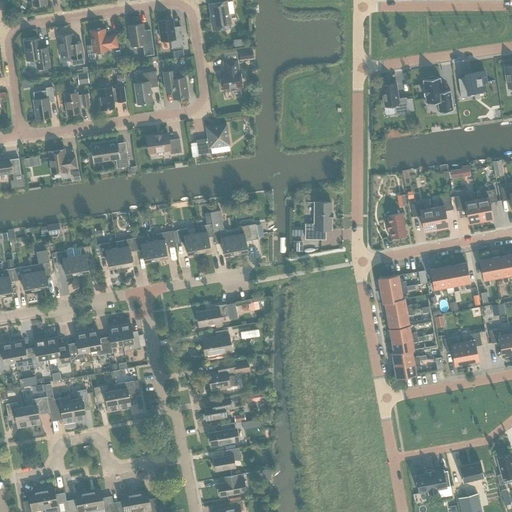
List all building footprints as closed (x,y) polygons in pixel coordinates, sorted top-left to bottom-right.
[(230,24),(231,22),(231,18),(229,17),(226,1),(209,4),(213,30),(230,27),(230,24)] [(161,41),(171,40),(172,49),(183,47),(180,26),(173,27),(172,19),(158,21),(161,41)] [(131,46),(143,44),(144,56),(154,54),(150,29),(144,30),(143,24),(128,26),(131,46)] [(93,44),(86,45),(89,62),(96,61),(94,51),(107,49),(107,48),(118,47),(116,35),(106,36),(105,29),(90,31),(93,44)] [(70,54),(72,65),(85,64),(82,50),(75,51),(72,34),(58,36),(61,56),(70,54)] [(36,69),(49,67),(47,51),(40,52),(38,39),(24,41),(27,60),(35,59),(36,69)] [(239,60),(253,58),(252,49),(238,51),(239,60)] [(225,74),(220,75),(222,89),(242,86),(240,72),(239,72),(237,60),(223,62),(225,74)] [(165,86),(171,85),(173,99),(188,97),(185,77),(176,79),(175,70),(163,72),(165,86)] [(144,82),(134,83),(137,103),(134,104),(137,104),(152,102),(150,87),(158,86),(156,71),(143,73),(144,82)] [(464,78),(457,79),(460,98),(467,97),(467,93),(484,91),(483,83),(494,81),(485,82),(483,71),(470,73),(470,75),(464,76),(464,78)] [(87,73),(77,75),(79,85),(89,83),(87,73)] [(427,77),(428,79),(422,80),(422,81),(423,80),(424,87),(422,87),(424,97),(425,96),(426,103),(426,104),(437,102),(439,112),(438,112),(439,113),(453,110),(452,110),(450,91),(442,92),(440,78),(440,77),(435,78),(435,76),(427,77)] [(396,84),(381,86),(384,107),(394,105),(396,115),(408,113),(408,112),(414,112),(412,98),(406,99),(406,97),(398,99),(396,84)] [(54,102),(52,87),(45,88),(47,98),(34,99),(34,100),(37,119),(51,117),(50,117),(48,103),(54,102)] [(114,101),(117,101),(117,102),(126,101),(124,87),(112,88),(111,87),(98,89),(101,110),(114,108),(114,101)] [(82,95),(78,95),(77,92),(64,94),(67,115),(80,113),(79,106),(83,105),(83,106),(90,105),(88,93),(82,94),(82,95)] [(208,139),(196,140),(198,154),(207,153),(207,152),(211,151),(211,147),(221,146),(221,147),(230,145),(229,136),(228,136),(226,125),(207,128),(208,139)] [(161,135),(155,136),(147,137),(149,153),(170,150),(170,154),(182,152),(180,138),(169,140),(168,134),(161,135)] [(117,168),(129,166),(127,152),(119,153),(117,141),(91,145),(93,163),(116,159),(117,168)] [(66,169),(77,168),(75,156),(65,157),(64,149),(49,152),(53,174),(67,171),(66,169)] [(0,174),(12,173),(13,176),(21,175),(19,158),(9,160),(9,158),(2,159),(2,158),(1,159),(0,157),(0,174)] [(408,169),(402,171),(404,184),(411,183),(408,169)] [(451,178),(463,176),(461,169),(450,171),(451,178)] [(77,171),(69,172),(71,179),(78,178),(77,171)] [(14,180),(10,181),(11,189),(23,187),(22,179),(14,180)] [(510,199),(511,208),(511,187),(511,186),(500,188),(502,200),(510,199)] [(485,220),(492,219),(489,203),(497,201),(495,189),(484,191),(483,198),(477,199),(481,221),(485,220)] [(466,207),(469,223),(476,222),(481,221),(477,199),(470,201),(467,194),(455,196),(458,209),(466,207)] [(450,197),(439,199),(438,206),(432,208),(436,230),(441,229),(441,228),(448,227),(445,211),(452,210),(450,197)] [(331,202),(315,202),(315,224),(306,224),(305,239),(321,239),(321,230),(331,230),(331,219),(332,219),(332,213),(331,213),(331,202)] [(421,215),(424,231),(431,230),(431,231),(436,230),(432,208),(425,209),(422,202),(411,205),(413,217),(421,215)] [(223,229),(220,211),(210,213),(210,216),(212,224),(214,237),(216,245),(222,243),(224,256),(235,254),(231,235),(230,231),(227,231),(223,229)] [(402,213),(387,216),(389,223),(387,224),(388,231),(390,230),(391,238),(406,235),(402,213)] [(48,225),(49,235),(60,233),(58,224),(48,225)] [(211,250),(208,238),(214,237),(212,224),(201,226),(202,232),(195,234),(198,252),(211,250)] [(247,252),(245,239),(251,238),(251,241),(258,239),(256,225),(237,228),(238,234),(231,235),(235,254),(247,252)] [(177,230),(179,243),(185,242),(187,254),(198,252),(195,234),(189,235),(188,229),(177,230)] [(165,245),(175,243),(173,231),(158,234),(159,240),(151,242),(155,260),(167,258),(165,245)] [(155,260),(151,242),(146,243),(145,236),(133,239),(135,251),(142,250),(144,262),(155,260)] [(135,251),(133,239),(123,240),(124,247),(116,248),(120,267),(132,264),(130,252),(135,251)] [(293,252),(302,252),(302,241),(301,241),(296,241),(293,241),(293,252)] [(98,245),(101,257),(107,256),(109,269),(120,267),(116,248),(111,249),(110,243),(98,245)] [(90,272),(87,259),(94,258),(91,246),(81,248),(80,247),(73,249),(73,248),(72,248),(77,275),(90,272)] [(58,265),(64,264),(66,277),(77,275),(72,248),(68,249),(67,251),(56,253),(58,265)] [(32,271),(35,290),(48,288),(46,276),(51,275),(47,250),(41,251),(42,257),(37,258),(39,270),(32,271)] [(503,283),(509,282),(507,275),(504,256),(492,258),(496,277),(502,276),(503,283)] [(480,260),(485,286),(490,285),(489,279),(496,277),(492,258),(480,260)] [(466,289),(471,289),(466,263),(454,265),(458,284),(464,283),(466,289)] [(459,291),(458,284),(454,265),(442,267),(446,287),(453,285),(454,292),(459,291)] [(23,280),(25,292),(35,290),(32,271),(26,273),(25,267),(13,269),(16,281),(23,280)] [(430,269),(435,295),(440,294),(439,288),(446,287),(442,267),(430,269)] [(16,281),(13,269),(3,270),(4,276),(0,277),(0,296),(0,297),(12,295),(10,282),(16,281)] [(424,270),(418,272),(420,284),(426,282),(424,270)] [(399,283),(398,275),(379,279),(381,291),(406,286),(406,282),(399,283)] [(407,291),(406,286),(381,291),(383,302),(385,302),(402,299),(401,292),(407,291)] [(404,299),(402,299),(385,302),(387,314),(413,309),(412,304),(405,305),(404,299)] [(451,311),(458,310),(456,301),(449,302),(451,311)] [(258,302),(248,304),(250,311),(259,309),(258,302)] [(503,303),(497,304),(499,315),(505,313),(503,303)] [(215,306),(216,309),(197,313),(200,326),(215,323),(221,322),(220,317),(229,316),(227,304),(215,306)] [(389,326),(409,322),(407,315),(414,313),(413,309),(387,314),(389,326)] [(131,349),(140,347),(145,346),(143,334),(138,335),(138,334),(133,335),(131,324),(120,326),(123,344),(130,343),(131,349)] [(417,332),(411,333),(409,325),(390,329),(392,341),(418,336),(417,332)] [(106,340),(108,353),(117,351),(116,346),(123,344),(120,326),(108,328),(111,339),(106,340)] [(215,332),(216,337),(202,339),(205,357),(224,353),(222,339),(229,338),(228,329),(215,332)] [(504,335),(500,329),(489,331),(491,343),(499,342),(502,357),(511,355),(511,344),(510,334),(504,335)] [(87,332),(91,350),(98,349),(99,355),(108,353),(106,340),(101,341),(98,330),(87,332)] [(78,346),(72,347),(68,348),(67,344),(70,360),(84,357),(83,351),(91,350),(87,332),(76,334),(78,346)] [(481,345),(479,332),(470,334),(469,341),(463,343),(467,364),(478,362),(476,346),(481,345)] [(411,349),(413,349),(412,342),(419,341),(418,336),(392,341),(394,352),(411,349)] [(68,366),(67,361),(70,360),(67,344),(58,346),(56,337),(45,339),(49,358),(56,357),(58,368),(68,366)] [(453,337),(444,339),(446,351),(452,350),(455,366),(467,364),(463,343),(456,344),(453,337)] [(33,364),(34,367),(43,365),(42,359),(49,358),(45,339),(34,341),(36,353),(31,354),(33,364)] [(31,354),(31,351),(26,352),(23,340),(12,342),(16,361),(17,367),(23,366),(33,364),(31,354)] [(16,361),(12,342),(1,344),(3,356),(0,356),(0,369),(1,373),(9,371),(8,363),(16,361)] [(439,348),(431,350),(433,358),(441,357),(439,348)] [(394,364),(420,360),(419,355),(413,356),(411,349),(394,352),(392,353),(394,364)] [(443,369),(441,357),(435,358),(437,370),(443,369)] [(234,360),(216,363),(218,372),(208,374),(210,384),(211,390),(230,387),(230,386),(235,386),(236,384),(235,377),(233,376),(228,377),(227,373),(235,371),(235,374),(249,371),(247,361),(234,363),(234,360)] [(416,373),(414,365),(421,364),(420,360),(394,364),(396,376),(416,373)] [(128,395),(136,393),(136,392),(140,391),(138,379),(134,380),(122,383),(123,388),(115,390),(119,409),(131,407),(128,395)] [(96,401),(106,399),(108,411),(119,409),(115,390),(108,391),(107,385),(94,388),(96,401)] [(78,391),(78,395),(79,401),(71,403),(74,421),(86,419),(84,407),(90,406),(87,393),(86,389),(78,391)] [(247,402),(255,401),(254,394),(246,395),(247,402)] [(54,399),(53,396),(47,397),(49,409),(50,412),(50,413),(56,412),(54,399)] [(39,414),(50,412),(49,409),(47,397),(32,399),(33,405),(25,407),(28,425),(40,423),(39,414)] [(216,399),(217,405),(205,408),(207,420),(225,417),(224,410),(231,409),(229,397),(216,399)] [(54,399),(56,412),(62,411),(64,423),(74,421),(71,403),(64,404),(63,398),(54,399)] [(6,404),(8,417),(16,415),(18,427),(28,425),(25,407),(19,408),(17,402),(6,404)] [(222,431),(209,433),(211,446),(237,441),(234,423),(221,425),(222,431)] [(226,451),(227,456),(214,458),(216,471),(234,467),(233,461),(240,460),(238,448),(226,451)] [(507,477),(511,475),(511,454),(511,455),(497,459),(501,474),(497,476),(500,485),(508,483),(507,477)] [(484,477),(480,462),(459,467),(463,483),(484,477)] [(450,486),(447,471),(443,472),(443,470),(434,472),(434,470),(424,472),(424,474),(416,476),(419,493),(428,492),(428,493),(438,492),(437,490),(446,488),(446,487),(450,486)] [(218,483),(220,497),(241,494),(240,487),(245,486),(243,473),(224,476),(225,482),(218,483)] [(40,489),(44,509),(57,506),(58,511),(67,511),(66,501),(64,492),(55,494),(54,487),(40,489)] [(23,502),(24,511),(32,511),(44,509),(40,489),(28,492),(30,501),(23,502)] [(102,498),(100,489),(87,491),(91,511),(104,509),(104,511),(114,511),(112,502),(113,502),(112,496),(102,498)] [(149,499),(147,490),(134,493),(137,511),(139,511),(150,510),(150,511),(157,511),(156,498),(149,499)] [(493,490),(488,491),(492,505),(497,504),(493,490)] [(82,511),(91,511),(87,491),(75,493),(76,499),(66,501),(67,511),(74,511),(78,511),(82,511)] [(137,511),(134,493),(122,495),(123,500),(113,502),(112,502),(114,511),(137,511)] [(481,511),(477,494),(458,498),(461,511),(481,511)] [(230,508),(214,511),(213,511),(240,511),(240,510),(243,510),(241,499),(229,501),(230,508)]
